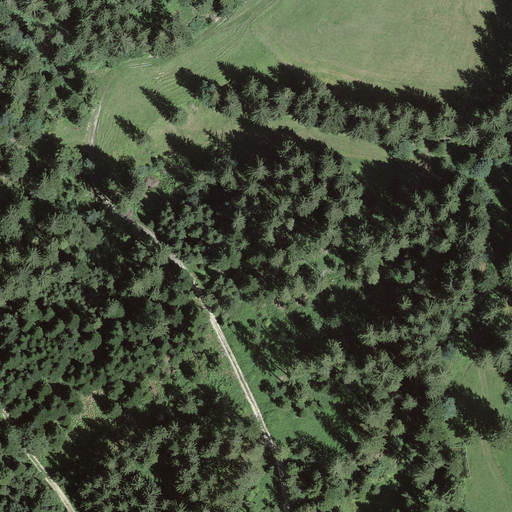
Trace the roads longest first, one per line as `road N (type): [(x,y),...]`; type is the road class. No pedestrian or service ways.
road 1 (track): [(511,507),(488,449),(479,308),(453,226),(426,181),(431,149),(471,106)]
road 2 (track): [(72,511),(0,400)]
